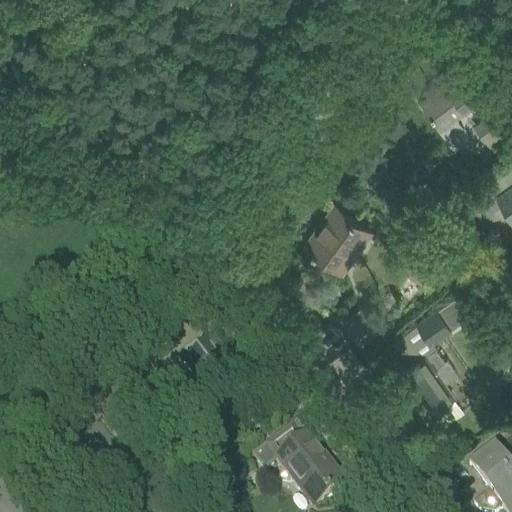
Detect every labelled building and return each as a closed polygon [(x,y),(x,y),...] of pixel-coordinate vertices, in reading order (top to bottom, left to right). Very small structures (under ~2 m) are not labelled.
[(445,80),(419,100),(427,110),(429,108),(436,117),(445,128),(458,118),(457,115),(479,98),(490,113),(476,124),(485,136),(508,118),(463,60),(446,73),(442,76),(445,80)] [(507,204),(511,211),(511,164),(468,196),(487,224),(500,214),(498,211),(507,204)] [(424,172),(390,195),(406,216),(439,192),(424,172)] [(307,243),(342,269),(371,231),(336,204),(307,243)] [(462,295),(421,323),(433,341),(475,313),(462,295)] [(347,321),(362,340),(383,325),(368,305),(347,321)] [(228,390),(257,429),(282,410),(264,386),(252,395),(213,343),(184,365),(212,402),(228,390)] [(421,403),(429,414),(455,396),(446,382),(460,373),(449,357),(446,359),(437,346),(397,373),(419,404),(421,403)] [(147,402),(165,427),(186,411),(168,386),(147,402)] [(74,454),(97,484),(142,449),(130,433),(117,417),(67,456),(68,458),(74,454)] [(267,450),(253,461),(264,475),(278,464),(282,469),(279,485),(294,485),(312,509),(327,498),(345,485),(308,436),(302,441),(294,430),(267,450)] [(446,441),(435,449),(444,460),(454,452),(446,441)] [(500,511),(503,510),(503,511),(511,511),(511,468),(496,447),(469,467),(489,493),(474,504),(479,511),(500,511)] [(179,483),(190,500),(207,489),(196,472),(179,483)] [(233,484),(215,490),(219,505),(238,500),(233,484)]
